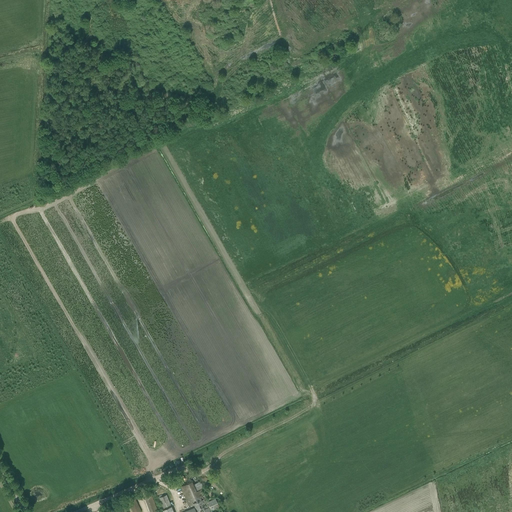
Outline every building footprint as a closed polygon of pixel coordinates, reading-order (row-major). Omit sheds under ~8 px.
[(227,445),(231,451),(245,443),(242,437),(227,445)] [(104,475),(110,472),(101,453),(95,456),(104,475)] [(250,468),(244,454),(224,463),(232,480),(238,478),(236,474),(250,468)] [(265,482),(297,468),(291,454),(255,469),(258,476),(261,475),(265,482)] [(196,511),(197,511),(196,511),(209,511),(212,511),(211,511),(219,507),(215,499),(208,502),(202,489),(196,491),(192,482),(180,487),(189,506),(193,504),(195,508),(187,511),(186,511),(196,511)] [(230,511),(251,503),(247,494),(226,503),(230,511)] [(143,499),(148,511),(157,511),(152,495),(143,499)] [(164,511),(173,511),(171,507),(166,495),(159,498),(164,511)] [(128,501),(133,511),(141,511),(135,498),(128,501)]
